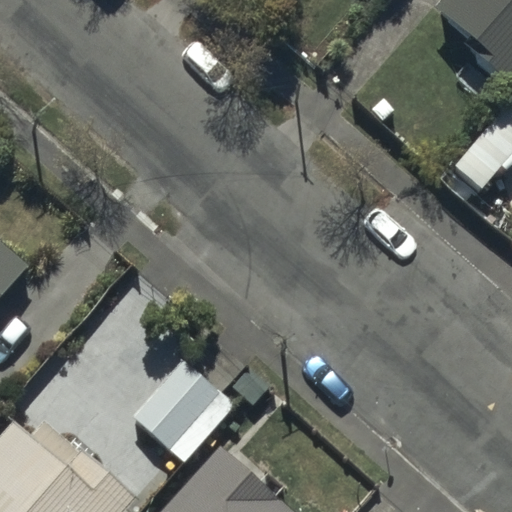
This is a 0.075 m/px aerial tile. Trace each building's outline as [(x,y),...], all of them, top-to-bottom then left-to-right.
[(511,0),(452,0),(429,26),(509,98),(511,94),(511,0)] [(0,251),(0,307),(28,276),(0,251)] [(183,373),(133,427),(181,472),(231,418),(183,373)] [(0,511),(136,511),(23,409),(0,433),(0,511)] [(276,511),(216,458),(167,511),(276,511)]
